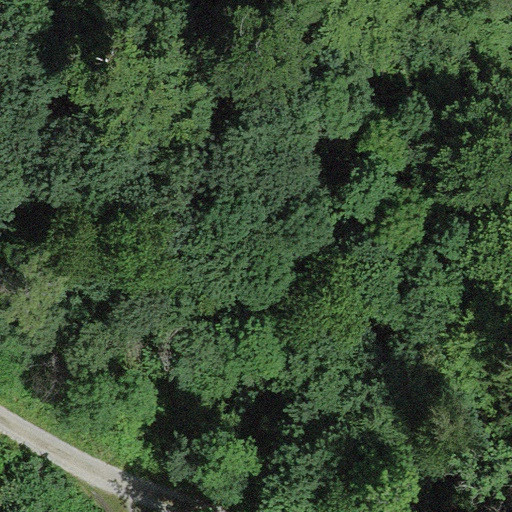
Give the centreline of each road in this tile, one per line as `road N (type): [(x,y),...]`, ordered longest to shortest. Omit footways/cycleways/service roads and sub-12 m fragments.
road 1 (track): [(197,511),(0,417)]
road 2 (track): [(178,504),(135,304)]
